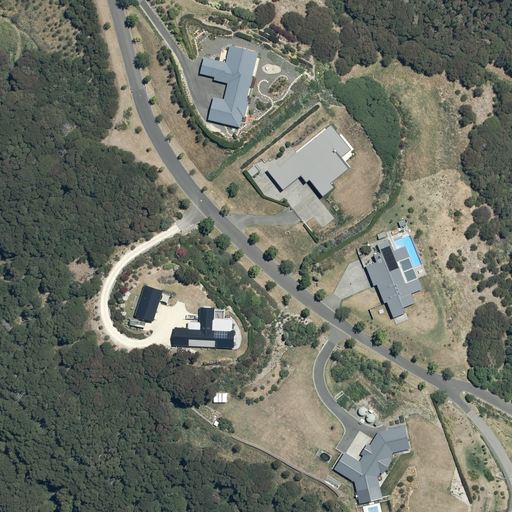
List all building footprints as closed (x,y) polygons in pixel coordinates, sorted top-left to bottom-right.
[(240,129),(259,52),(230,45),(226,62),(204,57),(200,74),(215,77),(215,81),(228,84),(225,101),(215,99),(210,121),(240,129)] [(353,150),(332,124),(280,166),(277,162),(267,171),(284,191),(301,177),(307,184),(311,180),(324,196),(334,188),(332,185),(351,168),(343,158),(353,150)] [(261,171),(255,165),(248,171),(254,177),(261,171)] [(392,251),(389,241),(379,245),(382,253),(376,256),(378,263),(366,267),(373,285),(377,284),(384,303),(387,302),(393,319),(406,314),(404,308),(415,303),(411,293),(422,289),(417,277),(406,282),(398,262),(410,258),(406,246),(392,251)] [(163,290),(145,284),(134,318),(133,325),(163,331),(164,324),(153,322),(163,290)] [(231,348),(232,320),(213,320),(213,309),(200,308),(200,322),(188,322),(187,328),(174,328),(173,346),(231,348)] [(229,393),(215,392),(215,401),(228,402),(229,393)] [(360,461),(345,451),(334,469),(355,482),(358,491),(381,486),(379,476),(381,472),(384,474),(393,459),(391,458),(394,452),(412,449),(406,425),(379,431),(371,445),(368,443),(361,454),(364,455),(360,461)]
